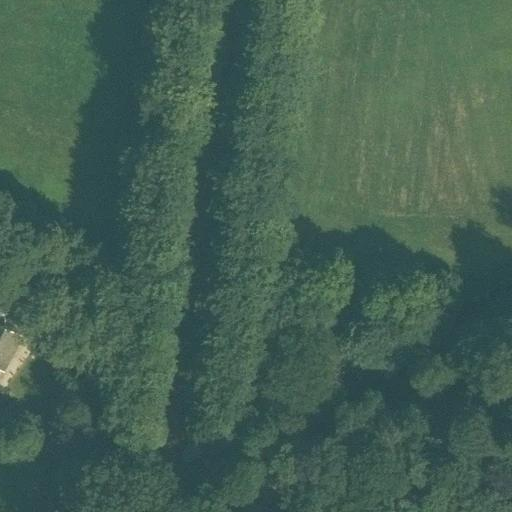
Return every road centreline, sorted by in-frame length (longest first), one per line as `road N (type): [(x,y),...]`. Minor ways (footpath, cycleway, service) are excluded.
road 1 (unclassified): [(511,474),(293,483),(219,493),(171,511)]
road 2 (track): [(0,302),(50,336),(89,444),(163,499)]
